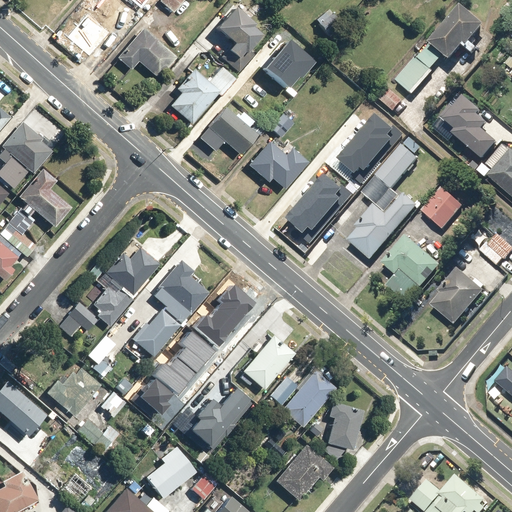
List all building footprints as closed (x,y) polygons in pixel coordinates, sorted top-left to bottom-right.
[(131,5),(124,0),(101,0),(90,14),(93,17),(78,34),(95,48),(131,5)] [(161,0),(160,1),(173,12),(182,0),(161,0)] [(511,0),(502,10),(511,19),(511,0)] [(412,93),(447,53),(454,59),(485,22),(463,4),(434,39),(398,81),(412,93)] [(327,10),(316,21),(330,37),(341,27),(327,10)] [(260,34),(234,11),(220,28),(236,42),(223,57),(238,70),(252,53),(247,48),(260,34)] [(129,45),(117,58),(130,70),(137,62),(157,78),(175,57),(142,29),(129,45)] [(287,40),(263,67),(286,87),(296,76),(298,78),(312,61),(287,40)] [(173,105),(191,121),(217,92),(199,76),(173,105)] [(388,87),(379,97),(393,111),(403,101),(388,87)] [(441,118),(457,131),(453,134),(483,160),(500,141),(485,129),(491,122),(481,113),(484,109),(466,95),(455,109),(451,105),(441,118)] [(0,129),(11,118),(0,108),(0,129)] [(224,109),(209,127),(240,152),(255,135),(224,109)] [(378,115),(341,158),(356,170),(352,175),(362,183),(405,132),(394,123),(391,126),(378,115)] [(272,128),(281,135),(291,123),(281,116),(272,128)] [(12,155),(28,171),(32,175),(53,151),(40,140),(42,138),(23,121),(2,146),(12,155)] [(268,143),(250,165),(267,179),(269,177),(284,189),(306,163),(290,149),(284,156),(268,143)] [(419,206),(396,186),(420,159),(404,144),(362,191),(376,204),(347,238),(373,260),(419,206)] [(511,149),(498,165),(499,165),(489,176),(511,195),(511,149)] [(41,169),(17,197),(52,227),(69,207),(48,188),(55,180),(41,169)] [(326,177),(291,219),(306,232),(303,235),(311,242),(352,193),(343,186),(340,189),(326,177)] [(0,202),(9,192),(0,183),(0,202)] [(423,210),(444,229),(464,206),(443,188),(423,210)] [(511,249),(511,246),(498,234),(482,253),(498,266),(511,249)] [(407,235),(381,262),(395,275),(386,284),(407,304),(442,266),(423,248),(422,249),(407,235)] [(0,242),(0,278),(3,281),(13,269),(10,267),(18,258),(0,242)] [(121,252),(104,272),(113,279),(112,280),(132,297),(158,265),(139,248),(130,259),(121,252)] [(180,260),(152,294),(166,305),(134,340),(152,357),(209,294),(191,278),(196,273),(180,260)] [(431,305),(455,325),(484,290),(460,270),(431,305)] [(207,315),(197,327),(220,347),(257,304),(233,284),(223,295),(227,299),(211,318),(207,315)] [(96,315),(109,326),(132,300),(118,288),(114,293),(107,286),(91,304),(100,311),(96,315)] [(98,319),(78,302),(57,327),(69,337),(79,325),(87,332),(98,319)] [(164,362),(154,375),(177,394),(214,351),(190,331),(180,343),(184,346),(168,366),(164,362)] [(272,336),(241,371),(262,389),(293,354),(272,336)] [(511,368),(509,366),(496,382),(511,395),(511,368)] [(68,422),(99,385),(79,368),(72,377),(65,372),(42,400),(68,422)] [(225,393),(236,380),(222,368),(211,381),(225,393)] [(313,372),(282,408),(304,426),(334,390),(313,372)] [(129,373),(116,387),(123,394),(136,380),(129,373)] [(152,377),(134,401),(146,410),(151,404),(164,414),(171,404),(168,402),(174,394),(152,377)] [(281,405),(296,386),(286,377),(270,396),(281,405)] [(0,412),(26,435),(44,414),(3,379),(0,382),(0,412)] [(208,401),(187,426),(209,445),(250,396),(236,384),(216,407),(208,401)] [(112,417),(125,402),(112,391),(100,407),(112,417)] [(325,442),(352,450),(363,412),(336,404),(325,442)] [(87,420),(77,431),(101,451),(111,440),(87,420)] [(325,464),(305,447),(278,480),(300,497),(318,475),(321,478),(330,468),(325,464)] [(146,476),(162,497),(195,473),(179,451),(146,476)] [(0,483),(0,511),(17,511),(37,501),(20,472),(0,483)] [(75,473),(61,489),(77,504),(92,487),(75,473)] [(442,492),(429,481),(413,500),(426,511),(477,511),(487,501),(457,475),(442,492)] [(202,478),(191,489),(202,499),(213,488),(202,478)] [(153,511),(126,488),(105,511),(153,511)] [(217,511),(210,511),(207,509),(203,511),(248,511),(231,497),(217,511)]
